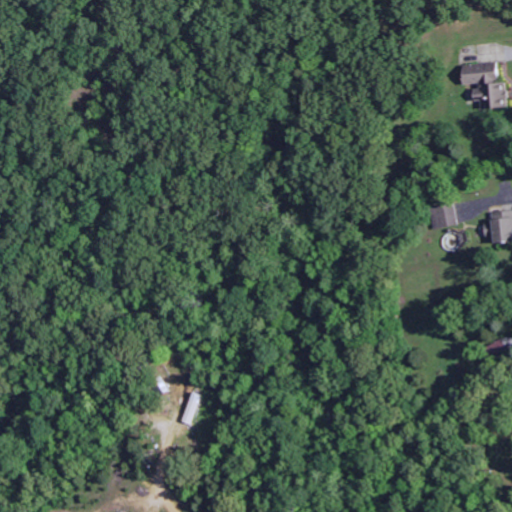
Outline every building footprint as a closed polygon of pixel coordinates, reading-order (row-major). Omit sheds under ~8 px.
[(458,63),(496,62),(497,79),(506,78),(507,108),(478,109),(476,87),(459,88),(458,63)] [(458,224),(452,203),(429,209),(434,230),(458,224)] [(488,210),(511,209),(511,243),(490,244),(490,237),(483,237),(482,223),(489,222),(488,210)] [(484,345),(511,335),(511,349),(488,357),(484,345)] [(181,420),(193,391),(203,396),(190,425),(181,420)]
